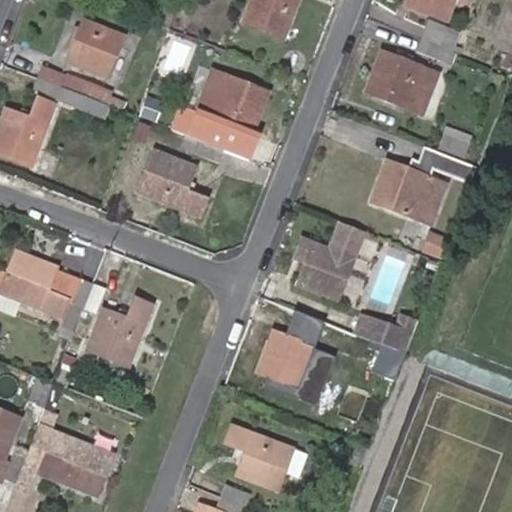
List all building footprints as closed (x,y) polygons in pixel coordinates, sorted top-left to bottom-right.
[(250,0),(242,21),(285,38),(299,0),(250,0)] [(409,0),(408,5),(448,21),(455,0),(409,0)] [(84,18),(68,61),(109,77),(126,35),(84,18)] [(430,22),(424,39),(446,47),(452,30),(430,22)] [(462,34),(452,30),(446,47),(458,52),(462,53),(463,50),(456,48),(462,34)] [(446,47),(424,39),(419,52),(441,61),(446,47)] [(458,52),(446,47),(441,61),(453,65),(458,52)] [(368,93),(410,109),(426,67),(385,51),(368,93)] [(43,64),(38,77),(61,86),(109,104),(113,94),(67,74),(43,64)] [(199,107),(213,69),(203,66),(189,104),(199,107)] [(255,133),(270,92),(215,71),(200,112),(255,133)] [(61,86),(38,77),(34,89),(55,100),(105,119),(111,105),(109,104),(61,86)] [(0,126),(0,152),(34,166),(57,104),(40,96),(33,117),(8,108),(0,126)] [(187,134),(225,149),(229,136),(191,122),(187,134)] [(152,128),(140,124),(133,141),(146,145),(152,128)] [(225,149),(187,134),(182,147),(220,161),(225,149)] [(445,136),(439,148),(464,159),(470,146),(445,136)] [(472,180),(478,166),(418,144),(413,157),(405,154),(400,163),(390,160),(373,203),(432,225),(449,183),(430,176),(436,164),(472,180)] [(139,190),(201,214),(207,197),(188,190),(198,166),(155,149),(139,190)] [(340,300),(356,257),(315,243),(305,239),(298,255),(309,260),(299,283),(340,300)] [(0,291),(1,293),(25,301),(63,316),(67,318),(82,278),(60,267),(17,250),(8,277),(0,273),(0,291)] [(86,306),(95,283),(82,278),(67,318),(65,323),(60,338),(72,342),(77,329),(86,306)] [(107,288),(95,283),(86,306),(99,311),(107,288)] [(25,301),(1,293),(0,291),(0,310),(18,319),(25,301)] [(129,366),(153,304),(136,297),(129,316),(104,307),(88,349),(129,366)] [(386,341),(376,370),(400,377),(420,316),(402,310),(398,322),(363,310),(357,331),(386,341)] [(339,327),(316,319),(312,330),(334,339),(354,347),(359,335),(339,327)] [(276,330),(260,373),(301,388),(317,346),(276,330)] [(63,366),(56,383),(69,388),(75,370),(63,366)] [(28,407),(45,412),(56,383),(40,377),(28,407)] [(0,459),(4,461),(21,419),(0,410),(0,459)] [(27,459),(18,482),(31,487),(47,446),(55,449),(66,453),(59,471),(56,477),(98,495),(114,454),(41,424),(27,459)] [(240,468),(236,474),(279,490),(286,476),(301,482),(310,458),(233,426),(227,442),(238,449),(232,465),(240,468)] [(369,446),(360,442),(350,466),(360,470),(369,446)] [(66,453),(55,449),(48,468),(59,471),(66,453)] [(6,477),(18,482),(27,459),(14,455),(11,464),(6,477)] [(0,481),(4,483),(6,477),(11,464),(4,461),(0,459),(0,481)] [(229,484),(224,496),(247,505),(252,492),(229,484)] [(244,511),(247,505),(224,496),(220,509),(228,511),(244,511)] [(226,511),(220,509),(205,502),(200,511),(226,511)]
